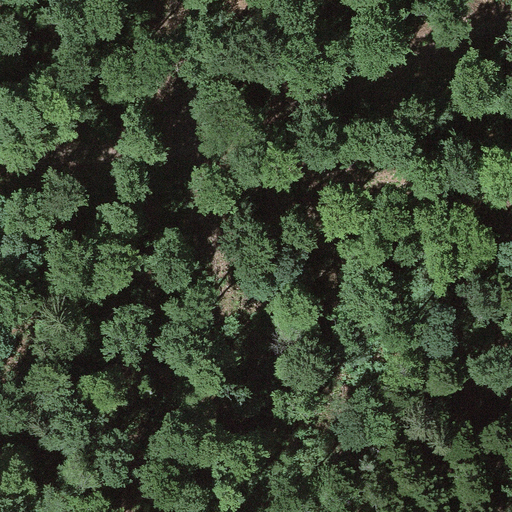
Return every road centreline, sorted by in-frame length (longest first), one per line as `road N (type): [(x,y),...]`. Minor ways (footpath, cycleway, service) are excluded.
road 1 (track): [(511,24),(219,135),(130,154),(0,161)]
road 2 (track): [(180,144),(289,171),(511,194)]
